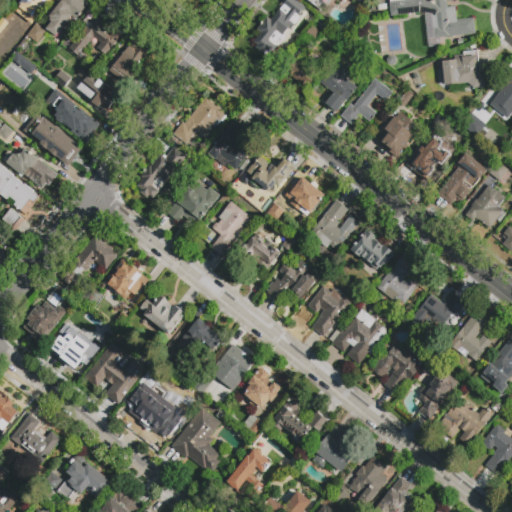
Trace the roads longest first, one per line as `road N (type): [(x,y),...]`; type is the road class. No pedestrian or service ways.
road 1 (residential): [(91,194),(491,511)]
road 2 (secondary): [(142,0),(511,291)]
road 3 (residential): [(0,309),(246,0)]
road 4 (residential): [(0,350),(207,511)]
